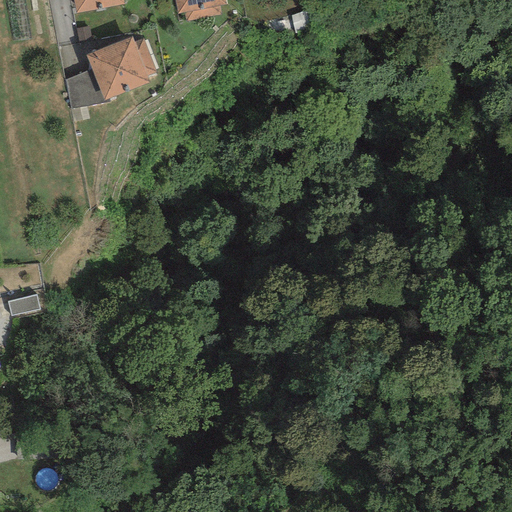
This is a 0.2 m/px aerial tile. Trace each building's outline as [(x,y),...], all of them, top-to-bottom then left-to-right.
[(72,0),(75,14),(124,5),(122,0),(72,0)] [(173,0),(177,14),(183,13),(185,21),(220,14),(218,6),(225,4),(224,0),(173,0)] [(88,26),(75,29),(78,45),(91,42),(88,26)] [(131,37),(85,55),(91,69),(103,101),(108,99),(149,83),(146,76),(156,72),(142,38),(133,42),(131,37)] [(91,69),(64,81),(70,110),(109,102),(108,99),(103,101),(91,69)] [(6,302),(10,316),(39,309),(35,295),(6,302)]
